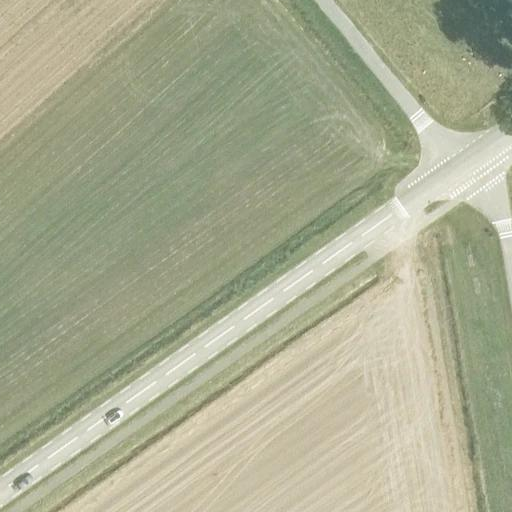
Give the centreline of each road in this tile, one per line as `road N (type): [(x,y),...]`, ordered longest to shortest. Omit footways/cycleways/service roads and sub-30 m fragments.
road 1 (secondary): [(462,168),(0,496)]
road 2 (unclassified): [(462,168),(320,0)]
